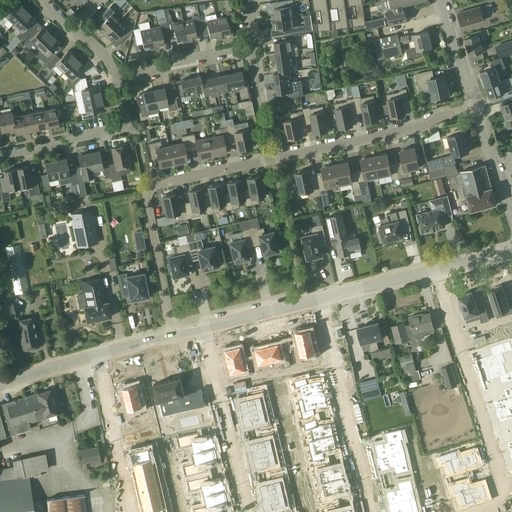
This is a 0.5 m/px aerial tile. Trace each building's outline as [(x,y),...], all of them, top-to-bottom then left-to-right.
[(271,15),(272,20),(293,17),(292,7),(294,6),(292,0),(291,0),(278,2),(279,8),(274,9),(274,14),(271,15)] [(330,30),(329,22),(328,6),(326,0),(312,0),(314,11),(320,11),(321,23),(316,23),(316,24),(312,24),(313,31),(313,32),(318,31),(318,32),(330,30)] [(329,0),(331,5),(331,9),(337,8),(339,20),(334,21),(329,22),(330,30),(331,37),(338,36),(337,29),(346,28),(348,28),(347,19),(345,3),(344,0),(329,0)] [(351,19),(347,19),(348,28),(348,27),(352,26),(352,27),(366,25),(362,0),(347,0),(348,6),(355,6),(356,18),(351,18),(351,19)] [(389,0),(392,11),(386,12),(389,25),(408,21),(404,6),(429,1),(428,0),(389,0)] [(9,19),(13,23),(26,10),(18,2),(5,15),(4,14),(0,17),(0,20),(4,24),(9,19)] [(109,7),(98,17),(103,22),(99,26),(103,29),(101,32),(104,35),(119,20),(113,14),(118,8),(117,7),(113,3),(109,7)] [(494,12),(491,4),(480,7),(480,6),(457,13),(461,27),(484,20),(483,17),(489,15),(488,14),(494,12)] [(65,13),(70,18),(75,13),(70,8),(65,13)] [(16,36),(21,41),(30,31),(26,26),(34,18),(26,10),(13,23),(21,31),(16,36)] [(216,18),(220,39),(226,38),(225,35),(230,34),(229,29),(235,28),(232,13),(226,14),(226,16),(216,18)] [(202,31),(203,35),(209,33),(210,38),(215,37),(216,40),(220,39),(216,18),(215,14),(205,16),(206,18),(199,20),(202,31)] [(192,19),(182,22),(187,42),(192,41),(191,38),(197,37),(196,33),(202,31),(199,20),(199,16),(192,17),(192,19)] [(294,27),(293,17),(272,20),(273,25),(276,24),(277,30),(283,29),(283,35),(304,32),(303,26),(294,27)] [(119,20),(104,35),(108,39),(110,37),(114,40),(120,34),(125,38),(133,30),(128,26),(126,27),(119,20)] [(166,23),(165,23),(169,40),(175,39),(176,41),(181,40),(182,43),(187,42),(182,22),(172,24),(172,21),(171,22),(170,22),(166,23)] [(312,22),(305,23),(306,32),(313,31),(312,24),(312,22)] [(160,26),(150,29),(154,49),(159,48),(159,45),(164,44),(163,41),(169,40),(165,23),(159,24),(160,26)] [(30,31),(21,41),(26,46),(31,40),(38,48),(51,34),(43,27),(35,35),(30,31)] [(149,50),(154,49),(150,29),(140,31),(139,29),(133,30),(134,35),(140,34),(143,49),(149,47),(149,50)] [(431,47),(428,32),(398,38),(398,34),(374,40),(378,60),(403,54),(400,44),(415,40),(417,47),(406,49),(408,59),(423,55),(422,49),(431,47)] [(51,34),(38,48),(43,52),(42,54),(41,58),(42,59),(41,60),(46,65),(55,55),(51,51),(59,42),(51,34)] [(481,45),(478,35),(465,39),(470,56),(483,52),(482,51),(485,50),(483,44),(481,45)] [(274,42),(276,53),(292,51),(291,44),(294,44),(293,40),(274,42)] [(511,53),(511,40),(495,46),(499,58),(511,53)] [(11,52),(16,56),(20,52),(15,48),(11,52)] [(56,64),(63,72),(76,59),(68,51),(60,59),(55,55),(46,65),(45,66),(50,70),(56,64)] [(292,51),(276,53),(277,63),(296,60),(295,56),(292,57),(292,51)] [(5,55),(0,60),(0,65),(1,66),(1,67),(8,59),(5,56),(5,55)] [(485,87),(500,81),(497,71),(505,68),(502,58),(490,62),(492,67),(480,72),(485,87)] [(84,66),(76,59),(63,72),(69,77),(66,79),(67,81),(68,83),(72,88),(74,85),(81,79),(76,75),(84,66)] [(296,60),(277,63),(279,73),(290,71),(290,72),(295,71),(294,65),(297,64),(296,60)] [(432,70),(416,74),(419,90),(430,87),(432,99),(436,98),(437,100),(446,97),(445,96),(449,95),(449,92),(450,92),(449,85),(447,85),(445,75),(433,78),(432,70)] [(245,71),(231,74),(235,92),(239,91),(238,88),(244,87),(248,86),(245,71)] [(274,74),(275,84),(294,81),(294,77),(291,78),(290,72),(290,71),(279,73),(274,74)] [(235,92),(231,74),(221,76),(224,91),(230,90),(231,93),(235,92)] [(400,86),(408,85),(407,74),(398,75),(400,86)] [(200,76),(190,78),(194,97),(198,96),(197,93),(203,92),(201,80),(200,76)] [(221,76),(211,78),(215,97),(219,96),(218,93),(224,91),(221,76)] [(83,102),(101,98),(99,86),(88,89),(85,78),(81,79),(80,79),(74,85),(76,92),(81,91),(83,102)] [(194,97),(190,78),(180,81),(180,85),(183,96),(189,95),(190,98),(194,97)] [(215,97),(211,78),(201,80),(203,92),(204,96),(210,94),(211,97),(215,97)] [(301,80),(275,84),(277,94),(283,93),(283,99),(303,95),(301,80)] [(500,81),(485,87),(489,99),(502,94),(504,99),(511,96),(511,85),(503,88),(500,81)] [(164,88),(153,90),(157,108),(167,105),(169,111),(178,109),(175,98),(166,100),(164,88)] [(384,115),(391,114),(391,117),(393,117),(394,118),(404,116),(404,115),(405,114),(403,103),(409,101),(406,89),(400,90),(400,92),(387,95),(388,100),(389,104),(382,106),(384,115)] [(157,108),(153,90),(142,93),(145,104),(139,105),(142,117),(148,116),(147,115),(158,112),(157,108)] [(354,98),(356,111),(363,109),(366,123),(368,122),(368,124),(377,122),(376,121),(379,120),(373,96),(361,98),(360,97),(354,98)] [(101,98),(83,102),(86,112),(80,113),(82,120),(94,117),(92,111),(103,109),(101,98)] [(350,112),(356,111),(354,98),(347,100),(347,101),(334,104),(339,128),(342,128),(342,129),(351,127),(350,126),(353,126),(350,112)] [(511,103),(501,107),(508,128),(511,126),(511,103)] [(303,109),(303,111),(305,121),(312,120),(315,134),(317,133),(317,135),(326,133),(326,131),(328,131),(323,106),(310,109),(310,108),(303,109)] [(44,111),(47,128),(58,125),(54,108),(44,111)] [(37,130),(47,128),(44,111),(33,113),(37,130)] [(305,121),(303,111),(291,113),(292,120),(285,122),(288,139),(290,139),(290,140),(301,138),(301,137),(302,136),(300,124),(306,123),(305,121)] [(14,129),(15,129),(12,117),(11,112),(1,114),(4,131),(14,129)] [(26,132),(37,130),(33,113),(23,115),(26,132)] [(26,132),(23,115),(12,117),(15,129),(14,129),(15,134),(26,132)] [(193,118),(175,121),(176,129),(194,126),(193,118)] [(232,120),(225,121),(226,127),(229,140),(235,138),(237,150),(239,150),(239,151),(250,149),(249,147),(251,147),(247,129),(246,123),(239,124),(233,126),(232,120)] [(216,136),(208,138),(212,155),(216,155),(216,156),(224,154),(224,153),(225,152),(223,141),(229,140),(226,127),(214,130),(216,136)] [(463,133),(462,129),(454,131),(455,135),(448,137),(453,156),(468,152),(468,151),(471,150),(469,142),(466,143),(463,133)] [(187,135),(190,148),(196,147),(198,158),(199,158),(200,159),(208,158),(208,156),(212,155),(208,138),(195,140),(194,134),(187,135)] [(169,146),(173,164),(177,163),(177,164),(185,162),(185,161),(186,161),(184,149),(190,148),(187,135),(181,137),(182,143),(169,146)] [(169,165),(173,164),(169,146),(161,148),(160,141),(148,144),(151,156),(156,155),(159,167),(160,166),(161,168),(169,166),(169,165)] [(112,182),(114,191),(123,189),(121,180),(119,168),(129,166),(124,146),(111,149),(114,163),(108,165),(112,182)] [(396,166),(399,179),(412,176),(410,170),(419,168),(415,148),(413,149),(412,147),(402,150),(402,151),(400,151),(403,165),(396,166)] [(511,149),(503,152),(507,167),(509,173),(511,172),(511,149)] [(92,171),(102,169),(104,178),(110,177),(107,161),(101,163),(99,151),(88,154),(92,171)] [(392,180),(399,179),(396,166),(390,168),(387,154),(386,154),(386,153),(379,154),(379,156),(374,157),(378,177),(391,174),(392,180)] [(80,167),(74,168),(77,184),(84,183),(83,180),(94,178),(92,171),(88,154),(77,156),(80,167)] [(357,175),(360,187),(367,186),(366,179),(378,177),(374,157),(369,158),(369,157),(362,158),(362,159),(361,160),(364,173),(357,175)] [(429,170),(445,166),(443,157),(426,161),(429,170)] [(71,185),(77,184),(74,168),(68,170),(66,158),(55,161),(58,178),(60,184),(70,182),(71,185)] [(58,178),(55,161),(44,163),(47,174),(41,175),(44,191),(50,190),(50,186),(59,184),(57,178),(58,178)] [(340,164),(335,165),(339,185),(351,182),(355,197),(355,201),(363,199),(362,195),(360,187),(357,175),(351,176),(348,162),(347,163),(347,161),(340,163),(340,164)] [(325,182),(318,183),(321,195),(328,194),(327,187),(339,185),(335,165),(330,166),(330,165),(323,166),(323,168),(322,168),(325,182)] [(460,172),(464,186),(462,186),(464,196),(466,195),(470,211),(496,204),(492,188),(485,165),(460,172)] [(28,166),(15,169),(20,190),(28,188),(30,196),(40,194),(37,178),(31,179),(28,166)] [(448,175),(445,166),(429,170),(431,180),(448,175)] [(8,192),(20,190),(15,169),(3,171),(6,184),(0,185),(0,191),(2,202),(10,200),(8,192)] [(313,197),(321,195),(318,183),(312,184),(309,171),(307,171),(306,170),(298,172),(298,173),(296,173),(300,193),(307,191),(308,192),(313,197)] [(243,194),(244,200),(246,206),(258,203),(257,197),(264,195),(260,176),(258,176),(257,175),(248,177),(249,178),(247,179),(249,192),(243,194)] [(412,178),(400,181),(402,188),(413,185),(412,178)] [(244,200),(243,194),(240,180),(238,181),(238,179),(229,181),(229,182),(227,183),(230,197),(223,198),(226,210),(239,207),(237,201),(244,200)] [(442,180),(434,182),(438,198),(446,195),(442,180)] [(204,202),(205,208),(206,214),(219,212),(218,205),(225,204),(223,198),(221,184),(218,185),(218,183),(209,185),(210,187),(207,187),(210,201),(204,202)] [(191,205),(184,206),(187,218),(200,216),(198,209),(205,208),(204,202),(201,188),(199,189),(199,187),(190,189),(190,191),(188,191),(191,205)] [(125,199),(123,191),(105,195),(107,206),(118,204),(122,225),(134,223),(130,198),(125,199)] [(187,218),(184,206),(178,208),(175,194),(173,194),(173,193),(164,195),(164,196),(162,197),(166,216),(173,215),(174,221),(187,218)] [(451,215),(447,197),(430,201),(433,211),(417,214),(422,232),(431,229),(431,230),(436,229),(436,228),(445,226),(443,217),(451,215)] [(314,206),(316,213),(323,212),(322,205),(314,206)] [(99,243),(91,210),(69,215),(77,248),(99,243)] [(410,227),(405,210),(397,212),(396,211),(387,214),(389,223),(380,226),(381,233),(377,234),(379,242),(383,241),(383,242),(394,239),(395,241),(402,239),(402,237),(403,237),(401,230),(410,227)] [(347,240),(341,214),(327,217),(332,243),(337,242),(340,256),(350,254),(349,249),(361,247),(358,238),(347,240)] [(166,224),(164,217),(156,218),(157,226),(166,224)] [(48,236),(44,220),(36,222),(40,237),(48,236)] [(313,234),(302,237),(307,259),(322,256),(320,247),(327,245),(322,225),(316,226),(311,227),(313,234)] [(254,227),(249,228),(252,243),(260,241),(263,255),(278,251),(273,232),(264,234),(263,228),(259,229),(258,229),(257,226),(254,227)] [(252,243),(249,228),(241,230),(243,239),(229,243),(234,262),(237,261),(237,263),(246,261),(245,259),(248,258),(245,245),(252,243)] [(134,233),(137,251),(146,249),(142,231),(134,233)] [(199,239),(187,242),(188,244),(191,258),(192,261),(193,261),(192,257),(198,255),(202,270),(209,268),(210,270),(216,268),(216,266),(218,266),(217,262),(221,261),(218,252),(214,253),(213,247),(203,249),(201,239),(199,239)] [(171,271),(173,277),(187,273),(184,260),(191,258),(191,257),(188,243),(175,247),(177,255),(168,258),(170,264),(167,264),(169,272),(171,271)] [(14,295),(30,291),(20,244),(4,248),(14,295)] [(114,257),(109,258),(111,271),(117,270),(114,257)] [(118,275),(121,292),(128,290),(130,300),(139,298),(140,301),(147,299),(147,297),(148,297),(142,272),(125,276),(125,273),(118,275)] [(78,298),(80,308),(83,307),(86,322),(110,317),(107,302),(106,302),(101,278),(80,282),(81,283),(86,282),(86,286),(86,287),(82,288),(83,297),(78,298)] [(496,293),(490,295),(496,317),(510,313),(511,317),(511,302),(508,304),(503,288),(495,291),(496,293)] [(469,294),(455,298),(457,306),(456,306),(458,314),(459,313),(462,320),(476,316),(477,321),(485,318),(481,305),(473,307),(469,294)] [(0,320),(16,318),(13,302),(0,304),(0,320)] [(405,326),(404,323),(391,326),(395,344),(409,341),(408,338),(414,336),(416,338),(417,339),(419,339),(421,339),(423,338),(424,337),(425,335),(425,333),(434,331),(430,313),(420,316),(419,315),(409,317),(411,325),(405,326)] [(38,347),(32,318),(17,321),(23,350),(29,349),(30,351),(37,350),(37,347),(38,347)] [(378,350),(376,340),(382,339),(378,323),(357,328),(363,351),(370,349),(373,361),(391,356),(389,347),(378,350)] [(301,350),(294,351),(297,365),(305,363),(305,362),(303,357),(317,354),(316,347),(317,347),(315,340),(314,340),(312,333),(298,336),(301,350)] [(489,356),(477,360),(481,371),(502,364),(499,356),(511,352),(508,342),(487,349),(489,356)] [(281,343),(258,349),(262,363),(283,358),(285,362),(293,360),(289,347),(282,349),(281,343)] [(242,346),(228,349),(230,357),(228,358),(230,365),(232,365),(233,372),(248,369),(249,373),(257,371),(254,358),(246,360),(242,346)] [(416,371),(412,354),(399,357),(406,383),(420,379),(418,370),(416,371)] [(502,364),(481,371),(484,383),(497,379),(499,386),(511,381),(511,370),(505,373),(502,364)] [(457,386),(451,366),(441,369),(447,389),(457,386)] [(181,377),(154,384),(158,402),(165,400),(168,411),(192,405),(192,407),(206,404),(202,388),(188,392),(189,394),(185,395),(181,377)] [(377,377),(359,382),(359,383),(364,401),(382,396),(377,377)] [(306,378),(293,381),(295,388),(299,387),(302,399),(325,394),(325,393),(324,394),(321,381),(308,384),(306,378)] [(491,405),(490,405),(492,414),(494,413),(511,407),(511,386),(501,391),(503,398),(491,402),(491,405)] [(252,398),(239,401),(242,413),(241,413),(241,414),(264,408),(261,396),(266,395),(264,388),(251,391),(252,398)] [(15,400),(4,404),(13,434),(31,429),(29,423),(45,418),(44,416),(48,415),(50,422),(57,419),(55,413),(57,413),(50,390),(37,393),(15,400)] [(404,391),(399,392),(406,415),(411,413),(404,391)] [(138,393),(124,396),(129,419),(144,415),(138,393)] [(305,411),(300,412),(302,419),(315,416),(313,410),(328,407),(325,394),(302,399),(305,411)] [(0,437),(13,434),(4,404),(0,404),(0,448),(0,447),(0,437)] [(511,407),(494,413),(492,414),(495,422),(497,422),(498,424),(510,420),(511,425),(511,407)] [(264,408),(241,414),(244,426),(258,423),(260,429),(273,426),(271,419),(267,420),(264,408)] [(316,420),(303,423),(305,430),(309,429),(312,441),(334,436),(331,423),(318,427),(316,420)] [(262,440),(249,443),(252,455),(252,456),(274,450),(271,438),(276,437),(274,430),(261,433),(262,440)] [(199,432),(178,437),(180,447),(193,444),(195,453),(216,448),(214,437),(201,440),(199,432)] [(388,442),(375,445),(378,457),(377,457),(378,458),(400,452),(397,440),(401,439),(400,432),(387,435),(388,442)] [(315,453),(310,454),(312,462),(325,458),(323,452),(337,449),(335,443),(336,443),(334,436),(312,441),(315,453)] [(102,464),(99,447),(78,450),(80,463),(92,461),(93,465),(102,464)] [(149,448),(131,452),(134,464),(135,463),(152,459),(149,448)] [(197,462),(184,465),(187,475),(208,470),(206,463),(219,460),(216,448),(195,453),(197,462)] [(274,450),(252,456),(253,462),(254,462),(255,468),(268,465),(270,472),(283,468),(281,461),(277,462),(274,450)] [(456,450),(443,454),(445,461),(450,460),(454,471),(477,464),(476,462),(478,462),(475,452),(473,453),(473,452),(458,456),(456,450)] [(400,452),(378,458),(379,464),(380,464),(381,470),(394,467),(396,474),(409,470),(407,463),(403,465),(400,452)] [(45,453),(18,459),(22,478),(29,477),(41,474),(40,471),(49,470),(45,453)] [(0,480),(23,479),(22,478),(18,459),(12,461),(13,467),(0,469),(0,480)] [(152,459),(135,463),(137,471),(154,467),(152,459)] [(326,462),(313,465),(315,473),(319,471),(322,484),(345,478),(344,478),(341,466),(328,469),(326,462)] [(154,467),(137,471),(138,479),(156,475),(154,467)] [(272,482),(259,485),(262,497),(261,497),(261,498),(284,493),(281,481),(286,479),(284,472),(271,475),(272,482)] [(156,475),(138,479),(140,487),(158,483),(156,475)] [(209,475),(188,480),(190,490),(203,487),(205,496),(227,491),(229,491),(226,482),(225,482),(224,480),(211,483),(209,475)] [(0,511),(33,511),(29,478),(23,479),(0,480),(0,511)] [(325,496),(320,497),(322,504),(335,501),(334,494),(348,491),(345,478),(322,484),(325,496)] [(399,489),(386,492),(389,505),(388,505),(411,500),(408,488),(413,487),(411,480),(398,483),(399,489)] [(468,481),(455,486),(457,492),(462,491),(467,508),(476,505),(475,501),(488,497),(487,495),(484,485),(483,483),(470,488),(468,481)] [(158,483),(140,487),(142,496),(160,491),(158,483)] [(160,491),(142,496),(144,504),(162,500),(160,491)] [(207,505),(195,508),(195,511),(218,511),(217,506),(229,503),(229,500),(231,499),(229,491),(227,491),(205,496),(207,505)] [(284,493),(261,498),(264,511),(278,507),(279,511),(287,511),(293,511),(291,503),(287,505),(284,493)] [(85,511),(83,495),(47,499),(48,511),(85,511)] [(162,500),(144,504),(146,511),(164,508),(162,500)] [(411,500),(388,505),(389,511),(418,511),(414,511),(411,500)]
